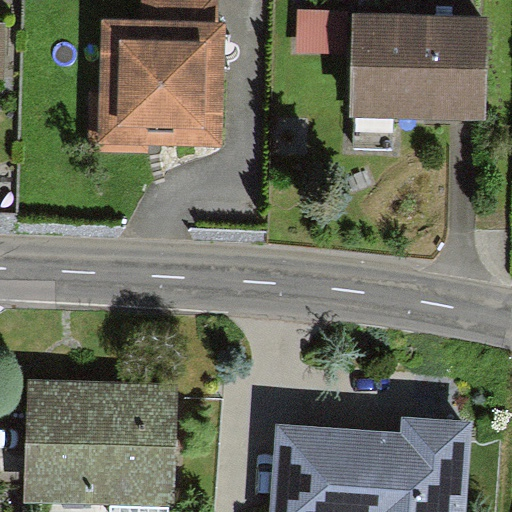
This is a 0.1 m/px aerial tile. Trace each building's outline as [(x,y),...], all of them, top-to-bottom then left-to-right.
[(138,0),(138,20),(99,19),(97,143),(222,145),(224,22),(221,22),(221,0),(138,0)] [(347,11),(297,10),(296,54),(346,55),(347,11)] [(492,15),(357,12),(354,116),(489,120),(492,15)] [(180,387),(31,380),(25,504),(175,511),(180,387)] [(400,432),(277,422),(269,511),(466,511),(474,421),(401,415),(400,432)]
